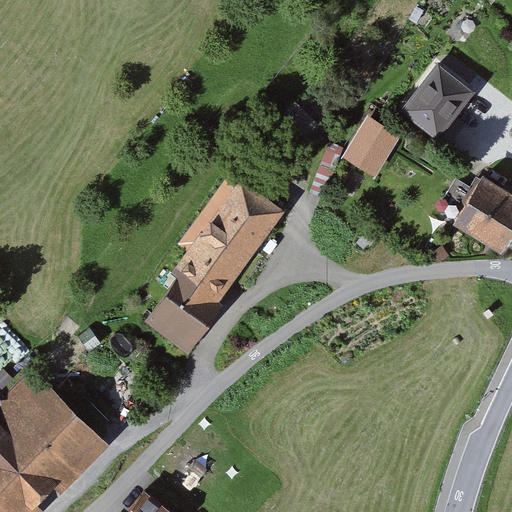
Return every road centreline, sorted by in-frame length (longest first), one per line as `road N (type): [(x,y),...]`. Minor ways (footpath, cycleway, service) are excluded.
road 1 (residential): [(511,268),(412,274),(356,290),(285,331),(97,511)]
road 2 (residential): [(511,380),(462,511)]
